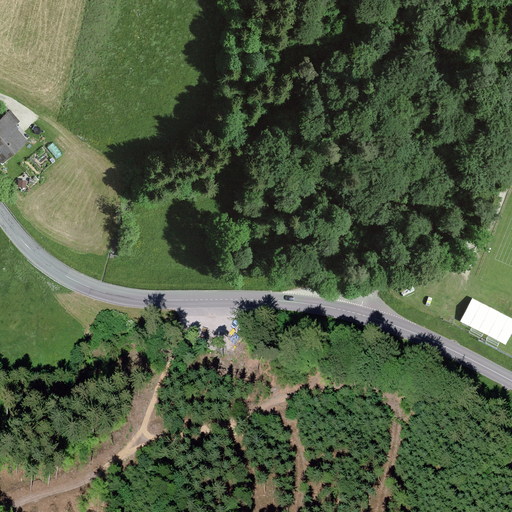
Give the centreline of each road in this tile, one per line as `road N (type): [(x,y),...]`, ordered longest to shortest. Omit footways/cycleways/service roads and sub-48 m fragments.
road 1 (tertiary): [(0,212),(49,265),(101,291),(139,299),(284,300),(358,313),(511,381)]
road 2 (track): [(511,435),(416,390),(312,391),(123,454),(67,488),(0,509)]
road 3 (track): [(358,313),(376,283),(483,237),(511,169)]
road 4 (track): [(123,454),(144,426),(187,319)]
